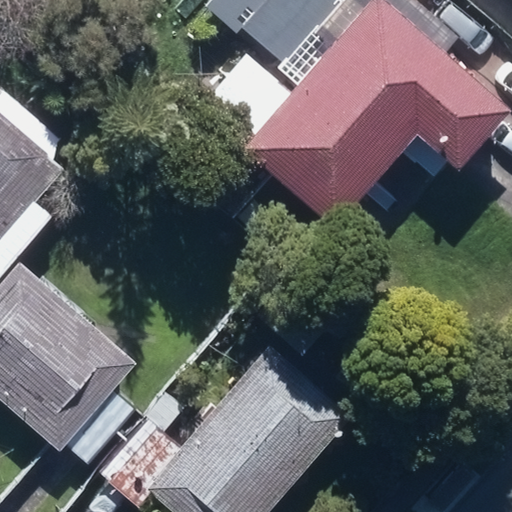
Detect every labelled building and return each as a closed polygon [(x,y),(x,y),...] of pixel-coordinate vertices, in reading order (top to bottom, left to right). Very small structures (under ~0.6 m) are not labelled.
[(354,0),(233,138),(327,218),(409,123),(451,161),(505,100),(390,0),(354,0)] [(0,262),(0,263),(46,211),(29,197),(59,162),(40,147),(54,131),(0,86),(0,262)] [(55,114),(74,131),(91,111),(71,94),(55,114)] [(240,214),(255,227),(272,208),(256,195),(240,214)] [(0,269),(0,398),(54,446),(129,355),(14,254),(0,269)] [(142,481),(176,511),(259,511),(347,411),(266,340),(142,481)] [(162,387),(141,413),(160,430),(182,404),(162,387)]
